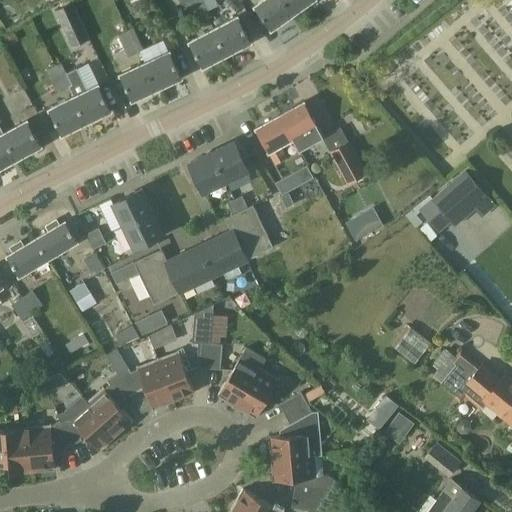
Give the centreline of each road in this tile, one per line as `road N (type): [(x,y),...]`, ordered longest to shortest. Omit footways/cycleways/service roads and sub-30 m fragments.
road 1 (residential): [(0,213),(314,46),(368,0)]
road 2 (residential): [(104,485),(129,503),(157,505),(227,478),(239,451),(228,430),(198,419),(166,423),(120,458)]
